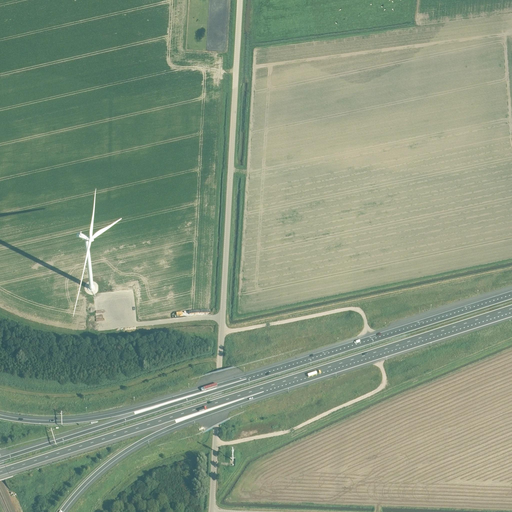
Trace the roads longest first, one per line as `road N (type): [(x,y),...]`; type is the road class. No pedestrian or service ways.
road 1 (unclassified): [(211,511),(239,0)]
road 2 (motorway): [(511,294),(219,387)]
road 3 (motorway): [(0,471),(262,388)]
road 4 (motorway): [(262,388),(511,308)]
road 5 (motorway): [(61,511),(134,444),(262,388)]
road 6 (motorway): [(219,387),(0,459)]
road 7 (motorway): [(219,387),(88,419),(0,416)]
